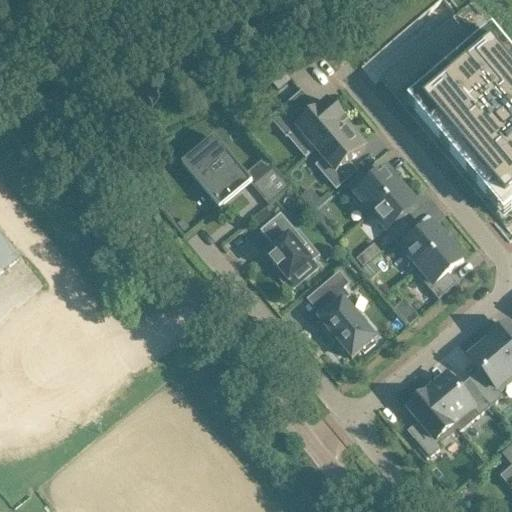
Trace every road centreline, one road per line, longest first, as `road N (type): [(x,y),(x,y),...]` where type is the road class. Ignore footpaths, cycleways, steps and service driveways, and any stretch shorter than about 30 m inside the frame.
road 1 (unclassified): [(314,449),(0,69)]
road 2 (residential): [(344,76),(511,273)]
road 3 (residential): [(350,421),(213,260)]
road 4 (residential): [(350,421),(511,288)]
road 5 (unknown): [(0,186),(124,351)]
road 6 (unknown): [(3,440),(124,351)]
